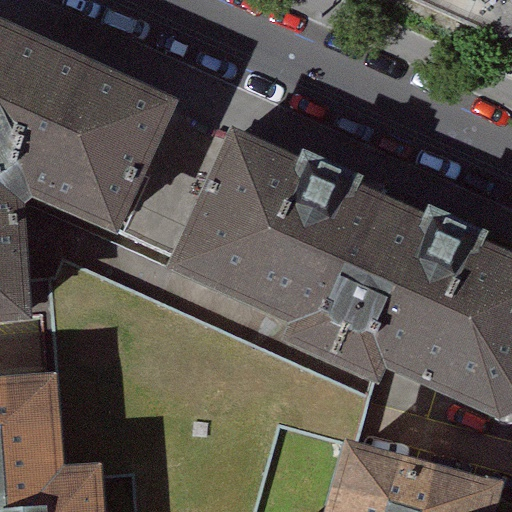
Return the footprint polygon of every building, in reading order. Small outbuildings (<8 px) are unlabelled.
[(511,0),(412,0),(495,42),(511,44),(511,43),(511,0)] [(0,307),(36,304),(29,184),(127,220),(173,106),(0,30),(0,307)] [(500,425),(511,397),(511,271),(217,150),(162,282),(279,330),(269,355),(370,397),(379,375),(500,425)] [(0,511),(99,511),(97,483),(59,486),(51,388),(0,392),(0,511)] [(322,511),(493,511),(496,502),(338,456),(322,511)]
